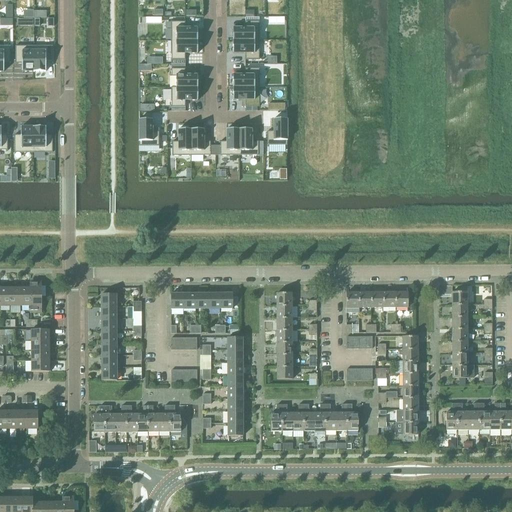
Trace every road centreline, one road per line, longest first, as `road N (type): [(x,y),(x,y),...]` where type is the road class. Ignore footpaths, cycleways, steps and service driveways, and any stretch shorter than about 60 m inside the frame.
road 1 (residential): [(73,277),(511,270)]
road 2 (tertiary): [(199,473),(511,471)]
road 3 (residential): [(511,123),(371,123),(372,0)]
road 4 (residential): [(66,107),(73,277)]
